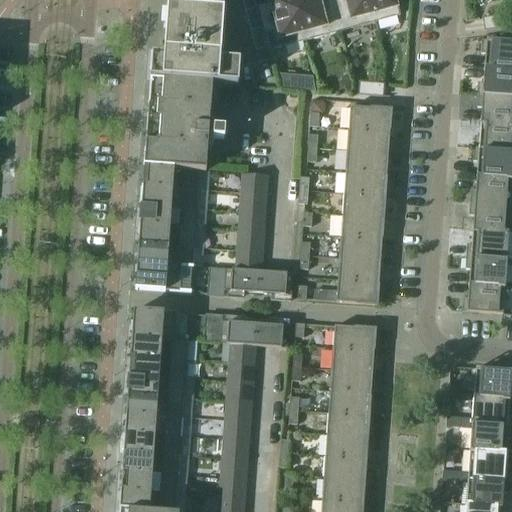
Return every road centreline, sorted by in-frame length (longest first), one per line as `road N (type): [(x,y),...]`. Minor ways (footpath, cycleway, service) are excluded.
road 1 (residential): [(51,511),(89,7)]
road 2 (residential): [(31,23),(0,476)]
road 3 (residential): [(511,353),(446,349),(429,336),(425,318),(449,0)]
